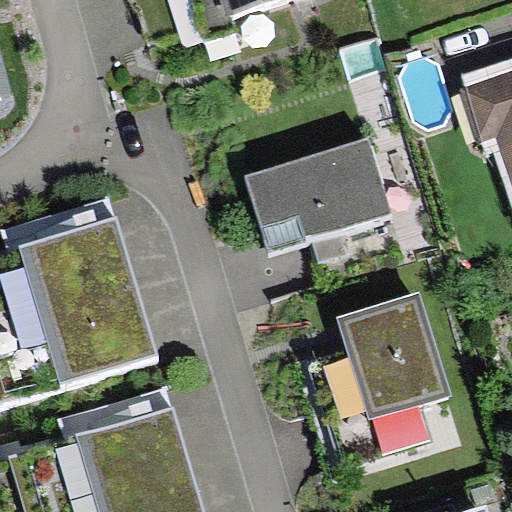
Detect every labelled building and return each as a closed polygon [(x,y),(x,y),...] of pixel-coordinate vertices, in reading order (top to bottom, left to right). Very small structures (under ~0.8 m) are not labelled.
[(217,0),(226,27),(314,0),(217,0)] [(0,110),(15,107),(0,47),(0,110)] [(499,143),(511,182),(511,79),(459,97),(477,151),(499,143)] [(371,146),(247,184),(270,260),(395,221),(371,146)] [(116,228),(0,262),(0,411),(158,364),(116,228)] [(420,302),(337,327),(346,356),(309,368),(342,477),(431,450),(420,415),(452,405),(420,302)] [(201,511),(173,416),(0,467),(0,511),(201,511)]
